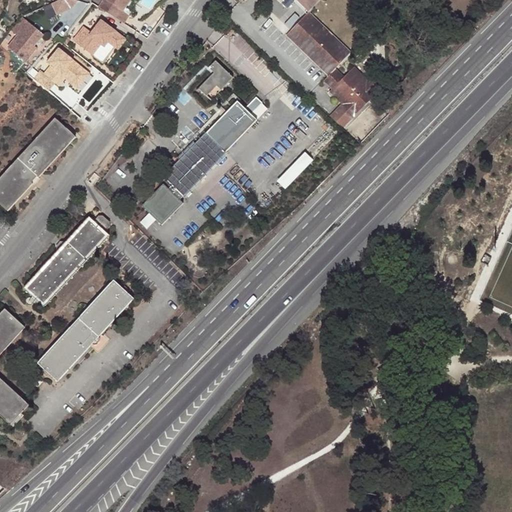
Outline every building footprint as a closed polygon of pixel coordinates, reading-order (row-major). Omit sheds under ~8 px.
[(73,0),(57,0),(53,2),(58,13),(76,5),(73,0)] [(95,0),(116,16),(122,8),(116,3),(118,0),(95,0)] [(306,15),(308,13),(306,10),(295,0),(284,0),(280,4),(275,0),(262,14),(286,36),(288,33),(306,15)] [(295,0),(306,10),(316,0),(295,0)] [(316,0),(306,10),(308,13),(320,0),(316,0)] [(29,38),(38,26),(15,11),(5,25),(12,29),(3,42),(22,55),(32,41),(29,38)] [(64,28),(82,45),(91,34),(95,37),(98,33),(105,39),(114,29),(93,11),(83,22),(75,15),(64,28)] [(308,13),(306,15),(348,55),(351,53),(308,13)] [(306,15),(288,33),(330,74),(335,69),(348,55),(306,15)] [(116,31),(114,29),(105,39),(107,41),(116,31)] [(286,36),(328,77),(330,74),(288,33),(286,36)] [(76,62),(51,37),(38,50),(42,53),(34,61),(31,57),(23,65),(37,78),(44,71),(55,60),(66,72),(76,62)] [(80,65),(76,62),(66,72),(55,60),(44,71),(47,75),(55,67),(66,79),(80,65)] [(216,62),(209,69),(214,73),(199,89),(212,101),(233,78),(216,62)] [(351,70),(364,82),(366,80),(353,68),(351,70)] [(335,69),(330,74),(328,77),(324,81),(332,88),(344,77),(335,69)] [(351,70),(344,77),(332,88),(330,91),(343,103),(333,113),(346,125),(387,83),(376,73),(375,71),(366,80),(364,82),(351,70)] [(173,185),(184,195),(257,121),(252,116),(263,104),(257,98),(248,107),(246,109),(239,103),(208,134),(207,133),(164,176),(165,178),(173,185)] [(330,116),(343,129),(346,125),(333,113),(330,116)] [(74,134),(54,115),(0,175),(0,202),(8,209),(74,134)] [(306,151),(277,179),(286,188),(314,159),(306,151)] [(163,184),(162,185),(142,205),(161,225),(183,204),(179,200),(184,195),(173,185),(169,189),(163,184)] [(93,221),(89,218),(67,242),(61,242),(56,248),(56,254),(23,290),(44,308),(110,237),(106,233),(93,221)] [(97,218),(93,221),(106,233),(109,229),(109,223),(103,218),(97,218)] [(115,282),(38,364),(57,383),(90,348),(93,346),(96,346),(99,342),(99,339),(101,337),(134,301),(115,282)] [(0,355),(24,329),(4,310),(0,314),(0,419),(8,427),(28,407),(0,381),(0,355)]
